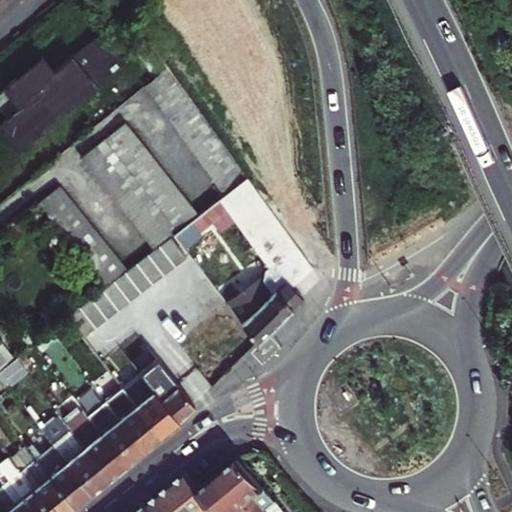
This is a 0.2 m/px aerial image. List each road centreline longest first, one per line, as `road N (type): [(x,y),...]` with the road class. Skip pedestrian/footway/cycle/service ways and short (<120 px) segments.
road 1 (motorway): [(307,0),(330,67),(348,257),(343,300),(323,338)]
road 2 (motorway): [(426,0),(511,179)]
road 3 (tertiary): [(307,357),(216,412),(171,455)]
road 4 (secondary): [(473,362),(475,283),(510,206)]
road 5 (secondary): [(510,206),(430,288),(389,312)]
road 6 (tertiary): [(171,455),(204,437),(242,430),(305,454)]
